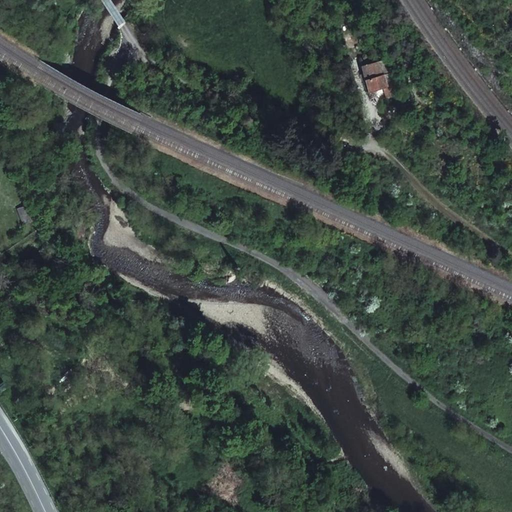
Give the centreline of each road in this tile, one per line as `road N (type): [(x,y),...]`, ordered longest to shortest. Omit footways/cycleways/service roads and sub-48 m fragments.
road 1 (unclassified): [(128,34),(307,166),(369,146)]
road 2 (unclassified): [(293,281),(395,370),(511,455)]
road 3 (track): [(369,146),(511,255)]
